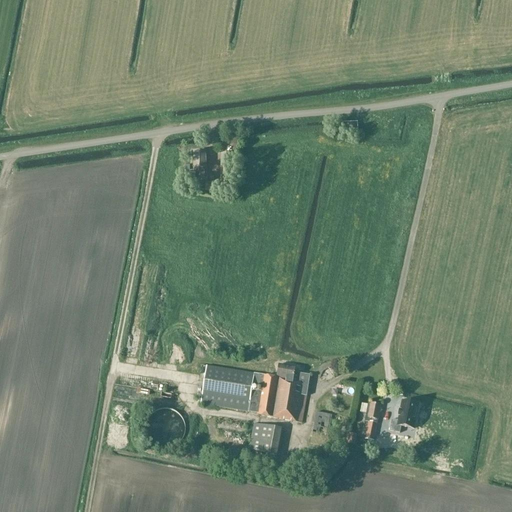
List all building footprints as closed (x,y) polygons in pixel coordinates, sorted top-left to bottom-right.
[(339,132),(358,131),(357,122),(338,123),(339,132)] [(204,168),(206,168),(205,152),(193,152),(193,169),(198,168),(199,176),(204,176),(204,168)] [(221,167),(231,168),(232,154),(222,154),(221,167)] [(230,192),(231,168),(221,167),(220,167),(220,183),(205,182),(205,183),(205,190),(230,192)] [(205,190),(205,183),(195,183),(196,175),(186,175),(185,188),(193,189),(193,190),(205,190)] [(302,423),(309,376),(294,373),(295,368),(279,365),(276,378),(264,376),(254,374),(207,366),(201,404),(248,412),(258,414),(258,415),(302,423)] [(418,406),(403,403),(399,422),(392,420),(389,432),(399,434),(401,428),(413,431),(418,406)] [(377,421),(380,406),(370,404),(369,411),(366,410),(364,422),(368,422),(365,439),(373,441),(377,424),(376,424),(377,420),(377,421)] [(158,410),(157,411),(155,412),(153,413),(152,414),(151,415),(150,416),(149,417),(148,418),(148,419),(147,421),(146,423),(146,424),(145,425),(145,427),(145,428),(145,430),(145,431),(145,432),(145,434),(146,435),(146,436),(147,438),(148,439),(149,441),(149,442),(150,443),(151,444),(152,445),(153,446),(154,446),(156,447),(158,448),(160,449),(162,449),(164,449),(165,449),(167,449),(169,449),(170,448),(172,448),(173,447),(175,447),(176,446),(178,444),(179,444),(180,442),(181,441),(182,440),(182,439),(183,438),(184,436),(184,435),(185,433),(185,432),(185,430),(185,429),(185,428),(185,426),(185,425),(184,424),(184,422),(183,421),(183,420),(182,419),(181,417),(180,416),(179,415),(177,413),(176,412),(174,412),(173,411),(172,410),(170,410),(168,409),(167,409),(165,409),(164,409),(162,409),(161,410),(160,410),(158,410)] [(336,416),(332,415),(316,413),(311,444),(327,447),(328,440),(333,440),(336,416)] [(277,455),(281,429),(253,424),(249,450),(277,455)] [(378,438),(375,449),(382,451),(385,439),(378,438)]
